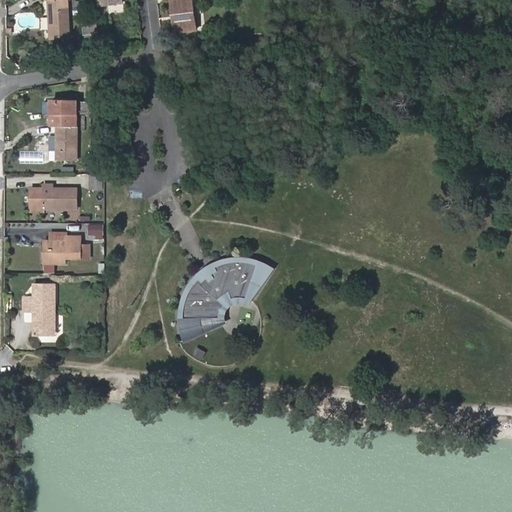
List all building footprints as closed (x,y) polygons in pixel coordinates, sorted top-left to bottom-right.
[(67,0),(44,0),(45,0),(47,0),(48,0),(51,37),(70,36),(67,0)] [(171,0),(173,15),(178,14),(180,31),(196,29),(192,0),(171,0)] [(96,25),(90,27),(89,21),(82,23),(84,37),(97,35),(96,25)] [(78,127),(80,104),(55,103),(53,126),(57,126),(78,127)] [(56,160),(77,161),(78,127),(57,126),(56,160)] [(19,163),(43,163),(43,151),(19,151),(19,163)] [(90,188),(103,189),(103,174),(90,174),(90,188)] [(44,186),(31,186),(31,210),(44,210),(44,207),(77,209),(77,188),(53,187),(53,184),(44,184),(44,186)] [(103,223),(88,223),(87,239),(103,239),(103,223)] [(51,233),(51,241),(51,263),(66,263),(66,258),(81,258),(81,245),(81,236),(66,236),(66,233),(51,233)] [(90,258),(90,245),(81,245),(81,258),(90,258)] [(229,290),(232,298),(233,297),(236,297),(239,296),(242,297),(244,297),(247,298),(250,300),(271,270),(268,268),(263,266),(259,264),(254,262),(249,261),(245,260),(240,260),(235,260),(230,261),(225,262),(220,263),(216,265),(218,269),(213,272),(215,275),(210,279),(207,275),(203,279),(200,276),(196,280),(193,284),(190,288),(188,292),(186,297),(185,301),(183,306),(183,311),(183,316),(187,316),(187,321),(183,322),(183,326),(185,331),(186,336),(208,328),(206,323),(206,320),(206,316),(219,316),(219,313),(220,310),(221,307),(223,305),(225,303),(219,297),(229,290)] [(213,272),(218,269),(216,265),(211,267),(207,270),(203,273),(200,276),(203,279),(207,275),(210,279),(215,275),(213,272)] [(33,335),(48,335),(51,331),(51,316),(55,312),(55,283),(34,283),(34,295),(23,295),(23,311),(33,311),(33,335)] [(229,290),(219,297),(225,303),(227,301),(229,299),(232,298),(229,290)] [(201,360),(206,352),(197,347),(192,356),(201,360)]
